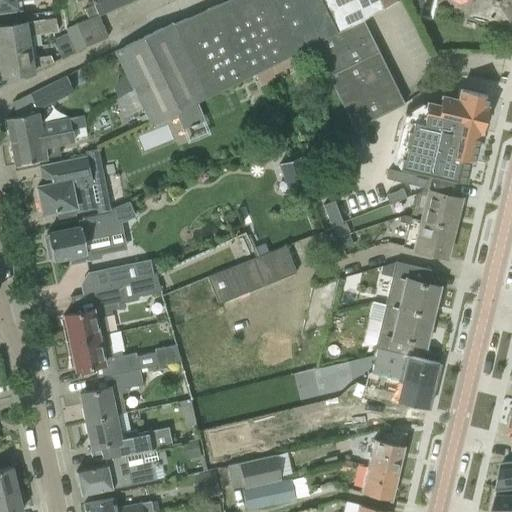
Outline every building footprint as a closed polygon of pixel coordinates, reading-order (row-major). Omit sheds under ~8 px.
[(0,0),(0,11),(20,9),(18,0),(0,0)] [(126,1),(126,0),(90,0),(92,3),(97,15),(99,14),(98,13),(126,1)] [(297,51),(271,0),(226,0),(206,9),(241,79),(297,51)] [(319,0),(271,0),(297,51),(309,45),(309,44),(313,42),(335,32),(319,0)] [(379,0),(319,0),(335,32),(362,18),(383,8),(379,0)] [(511,0),(474,0),(470,16),(485,20),(487,15),(506,20),(511,0)] [(92,3),(81,9),(87,19),(97,15),(92,3)] [(241,79),(206,9),(172,24),(207,95),(241,79)] [(97,15),(87,19),(75,24),(79,35),(102,26),(97,15)] [(27,35),(31,34),(55,31),(53,18),(0,25),(0,51),(28,47),(27,35)] [(402,103),(362,18),(335,32),(313,42),(353,127),(402,103)] [(207,95),(172,24),(172,22),(113,51),(149,124),(207,95)] [(84,47),(79,35),(75,24),(65,29),(67,34),(75,52),(75,51),(84,47)] [(107,37),(104,30),(102,26),(79,35),(84,47),(107,37)] [(75,52),(67,34),(53,40),(61,58),(75,52)] [(52,62),(49,56),(30,58),(28,47),(0,51),(0,73),(0,77),(32,72),(32,71),(52,62)] [(72,91),(65,75),(29,93),(37,108),(72,91)] [(399,156),(397,166),(430,174),(432,175),(453,180),(457,181),(457,180),(463,182),(468,160),(471,160),(477,135),(475,135),(476,131),(480,132),(486,105),(484,105),(486,95),(459,89),(456,99),(440,95),(438,104),(425,101),(421,118),(422,118),(421,123),(411,120),(408,130),(406,129),(402,144),(405,145),(402,157),(399,156)] [(82,117),(39,124),(37,112),(5,118),(9,141),(70,130),(84,128),(82,117)] [(59,155),(58,144),(72,142),(72,138),(70,130),(9,141),(13,165),(33,161),(46,159),(45,157),(59,155)] [(99,164),(96,148),(83,151),(84,156),(80,157),(60,161),(61,161),(38,166),(41,179),(50,177),(52,184),(36,187),(39,199),(37,202),(38,207),(41,209),(42,213),(56,210),(57,218),(69,216),(75,215),(75,213),(95,209),(86,167),(99,164)] [(298,157),(279,163),(289,192),(307,186),(298,157)] [(458,198),(457,197),(453,197),(457,181),(453,180),(432,175),(417,195),(414,196),(409,216),(409,217),(451,227),(458,198)] [(401,188),(384,195),(388,204),(405,197),(401,188)] [(333,200),(322,204),(330,226),(341,222),(333,200)] [(127,201),(109,208),(110,211),(110,212),(96,214),(81,218),(81,219),(76,220),(78,226),(46,233),(48,245),(45,246),(48,258),(51,257),(51,260),(69,256),(70,263),(99,257),(99,254),(112,251),(106,225),(112,224),(133,216),(127,201)] [(443,256),(451,227),(409,217),(409,216),(404,215),(399,217),(398,221),(407,223),(402,246),(443,256)] [(284,245),(221,270),(207,276),(207,277),(206,277),(217,304),(295,272),(284,245)] [(141,277),(138,262),(102,269),(106,287),(118,283),(133,279),(141,277)] [(430,270),(410,266),(394,262),(384,304),(429,315),(436,286),(427,284),(430,270)] [(154,274),(141,277),(133,279),(137,296),(158,292),(154,274)] [(327,326),(340,278),(311,286),(299,333),(327,326)] [(111,313),(110,309),(122,306),(118,283),(106,287),(93,291),(97,308),(62,315),(63,316),(66,330),(63,330),(65,341),(68,340),(69,342),(97,336),(108,333),(103,314),(111,313)] [(422,345),(429,315),(384,304),(373,348),(390,352),(409,356),(413,342),(422,345)] [(119,331),(108,333),(97,336),(69,342),(69,344),(66,345),(68,355),(71,355),(74,368),(74,369),(108,362),(110,374),(138,369),(135,352),(121,355),(120,351),(123,348),(119,331)] [(178,360),(173,344),(153,348),(157,364),(178,360)] [(438,363),(409,356),(390,352),(388,362),(378,360),(376,366),(369,365),(367,372),(432,388),(438,363)] [(141,384),(138,369),(110,374),(113,386),(79,393),(84,420),(113,414),(124,412),(120,393),(127,391),(126,387),(141,384)] [(427,408),(432,388),(367,372),(364,385),(379,389),(378,396),(427,408)] [(171,445),(167,427),(150,431),(136,433),(136,430),(129,431),(125,411),(124,412),(113,414),(84,420),(85,423),(83,424),(85,433),(87,433),(90,446),(90,448),(115,442),(118,455),(127,453),(139,451),(146,450),(154,448),(171,445)] [(404,432),(382,433),(380,440),(373,438),(366,466),(395,473),(402,445),(401,445),(403,433),(404,433),(404,432)] [(141,464),(139,451),(127,453),(118,455),(101,458),(102,465),(76,470),(81,494),(155,479),(152,462),(141,464)] [(273,454),(237,462),(242,488),(279,480),(273,454)] [(355,464),(341,460),(338,470),(353,473),(355,464)] [(511,462),(501,463),(495,490),(511,488),(511,462)] [(11,466),(0,468),(0,491),(16,488),(11,466)] [(389,499),(395,473),(366,466),(360,492),(389,499)] [(0,511),(11,511),(21,510),(18,497),(16,488),(0,491),(0,511)] [(511,511),(511,494),(496,495),(495,494),(495,497),(491,511),(492,511),(511,511)] [(150,501),(140,503),(115,508),(113,497),(83,504),(84,511),(151,511),(152,511),(150,501)] [(385,511),(386,510),(367,506),(357,503),(354,511),(385,511)]
